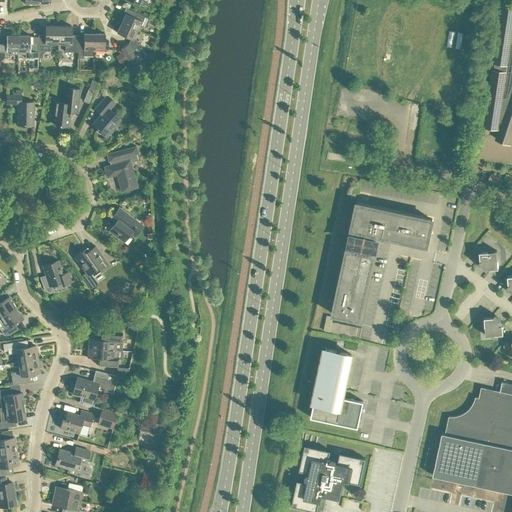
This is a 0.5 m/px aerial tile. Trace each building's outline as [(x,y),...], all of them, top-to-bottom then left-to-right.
[(511,8),(501,7),(493,62),(495,62),(493,71),(492,71),(484,126),(499,128),(496,138),(510,143),(511,136),(511,8)] [(125,13),(120,23),(136,30),(138,26),(146,27),(148,18),(134,11),(132,16),(125,13)] [(136,30),(120,23),(116,32),(130,38),(128,43),(121,48),(128,60),(135,55),(132,50),(139,45),(135,38),(133,37),(136,30)] [(51,44),(58,44),(58,26),(45,25),(45,37),(38,37),(38,44),(37,58),(42,58),(42,51),(51,51),(51,44)] [(78,52),(78,41),(78,37),(71,37),(71,26),(58,26),(58,44),(65,44),(65,51),(78,52)] [(78,41),(78,52),(78,58),(83,58),(83,55),(92,56),(92,51),(94,51),(94,31),(83,31),(83,41),(78,41)] [(94,31),(94,51),(104,51),(104,33),(94,33),(94,31)] [(10,53),(18,53),(18,35),(6,34),(6,43),(0,42),(0,57),(10,57),(10,53)] [(354,34),(353,44),(365,45),(366,35),(354,34)] [(25,58),(37,58),(38,44),(30,44),(30,35),(18,35),(18,53),(25,53),(25,58)] [(120,64),(121,64),(126,61),(127,60),(122,52),(115,56),(120,64)] [(128,61),(123,64),(126,69),(131,66),(128,61)] [(33,88),(42,88),(42,80),(34,79),(33,88)] [(87,93),(92,95),(97,82),(92,80),(87,93)] [(55,101),(53,115),(56,115),(55,125),(68,126),(70,116),(67,116),(67,111),(77,113),(79,89),(65,87),(63,102),(55,101)] [(18,103),(17,125),(33,125),(33,101),(21,101),(21,95),(6,95),(6,103),(18,103)] [(101,114),(91,124),(105,137),(121,119),(109,109),(114,103),(106,96),(95,109),(101,114)] [(109,161),(110,165),(104,166),(107,177),(116,174),(121,191),(137,187),(128,156),(138,153),(136,146),(118,150),(120,158),(109,161)] [(487,180),(499,185),(501,179),(490,174),(487,180)] [(351,245),(350,250),(347,249),(333,314),(344,316),(345,319),(348,317),(359,320),(373,255),(370,254),(371,247),(372,247),(372,246),(373,246),(374,245),(374,244),(374,243),(374,242),(373,242),(372,241),(374,234),(393,238),(427,245),(429,234),(431,233),(430,230),(432,219),(357,203),(351,229),(354,230),(353,234),(350,234),(348,244),(351,245)] [(109,231),(123,241),(129,233),(134,236),(142,225),(119,207),(113,215),(118,219),(109,231)] [(109,265),(95,245),(85,252),(82,250),(74,256),(85,272),(81,275),(90,289),(98,283),(91,273),(98,268),(100,271),(109,265)] [(480,260),(478,263),(487,271),(490,269),(498,268),(497,250),(479,252),(480,260)] [(42,265),(45,275),(39,276),(43,287),(49,293),(54,291),(52,285),(61,282),(62,285),(71,282),(68,272),(62,274),(58,260),(42,265)] [(0,316),(16,307),(9,296),(0,301),(0,300),(0,316)] [(16,307),(0,316),(5,323),(0,325),(0,329),(4,335),(9,334),(15,330),(12,324),(22,318),(16,307)] [(502,325),(504,322),(495,314),(492,317),(484,317),(485,335),(503,334),(502,325)] [(121,350),(121,341),(122,341),(122,333),(107,332),(107,340),(88,338),(87,348),(115,350),(121,350)] [(16,353),(18,362),(37,359),(35,345),(23,347),(22,340),(2,343),(3,351),(7,351),(8,354),(16,353)] [(115,350),(87,348),(87,357),(105,359),(105,366),(117,366),(118,359),(114,359),(115,350)] [(344,394),(345,394),(345,393),(346,392),(346,391),(345,391),(345,390),(344,389),(351,354),(325,349),(310,417),(358,427),(363,401),(342,396),(343,394),(344,394)] [(37,359),(18,362),(19,371),(10,372),(12,384),(28,382),(27,374),(40,372),(37,359)] [(72,393),(82,396),(81,401),(78,400),(78,402),(93,406),(93,404),(91,403),(92,399),(94,399),(96,388),(112,393),(115,383),(95,378),(94,382),(76,377),(72,393)] [(484,442),(475,484),(511,492),(511,511),(511,383),(502,381),(500,391),(489,443),(484,442)] [(435,476),(475,484),(484,442),(489,443),(500,391),(481,387),(479,397),(475,396),(475,399),(474,400),(474,401),(473,403),(472,404),(471,405),(470,407),(468,409),(467,410),(465,412),(464,412),(463,413),(462,413),(461,414),(458,415),(456,415),(454,416),(451,416),(449,416),(445,433),(442,433),(433,475),(435,476)] [(0,399),(4,400),(5,408),(23,405),(23,404),(24,403),(25,401),(25,399),(24,398),(22,397),(21,392),(11,394),(10,388),(0,389),(0,399)] [(5,408),(0,408),(0,415),(0,416),(2,417),(2,421),(0,421),(0,427),(13,426),(12,420),(25,418),(23,405),(5,408)] [(97,423),(111,428),(113,424),(116,413),(101,409),(98,420),(97,423)] [(59,427),(78,433),(81,424),(89,426),(93,414),(80,410),(78,416),(66,413),(64,419),(62,418),(59,427)] [(149,432),(164,436),(167,421),(153,417),(149,432)] [(0,453),(16,451),(14,437),(2,439),(1,432),(0,432),(0,453)] [(306,479),(307,480),(308,480),(308,482),(297,480),(291,505),(315,510),(317,511),(321,493),(327,495),(338,497),(342,479),(360,483),(366,458),(340,452),(337,463),(335,462),(335,461),(335,460),(335,459),(334,459),(333,459),(332,459),(331,459),(330,460),(330,461),(328,461),(330,450),(305,444),(299,470),(310,472),(309,474),(308,474),(307,475),(306,475),(306,476),(306,477),(306,478),(306,479)] [(75,475),(78,461),(86,463),(89,451),(75,447),(74,453),(58,448),(54,464),(68,467),(66,472),(75,475)] [(0,453),(0,475),(8,474),(6,466),(19,464),(16,451),(0,453)] [(146,487),(152,488),(155,474),(149,473),(146,487)] [(0,506),(15,504),(12,482),(6,483),(5,477),(0,477),(0,506)] [(55,486),(53,495),(80,501),(82,492),(55,486)] [(78,510),(80,501),(53,495),(51,504),(64,507),(62,511),(83,511),(84,511),(78,510)]
